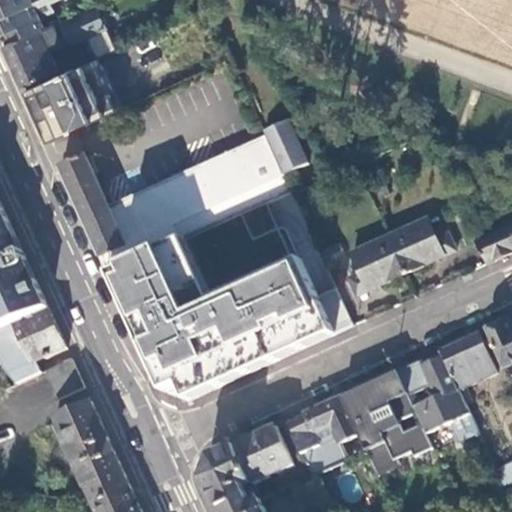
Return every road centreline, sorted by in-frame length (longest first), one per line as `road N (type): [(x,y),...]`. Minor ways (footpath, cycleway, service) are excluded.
road 1 (residential): [(153,461),(511,295)]
road 2 (secondary): [(0,122),(153,461)]
